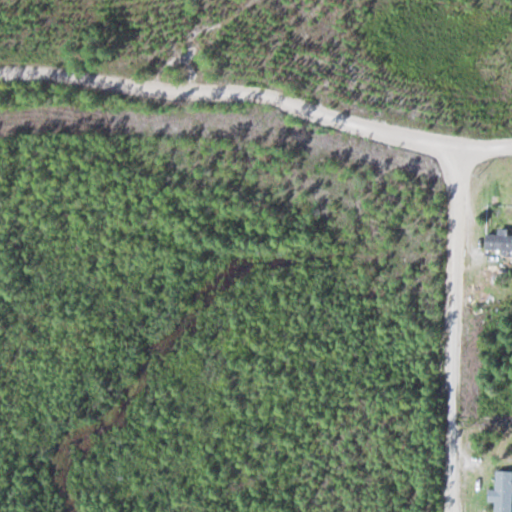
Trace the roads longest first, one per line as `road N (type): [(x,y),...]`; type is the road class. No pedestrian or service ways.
road 1 (track): [(0,71),(256,93),(457,145)]
road 2 (track): [(449,511),(457,145)]
